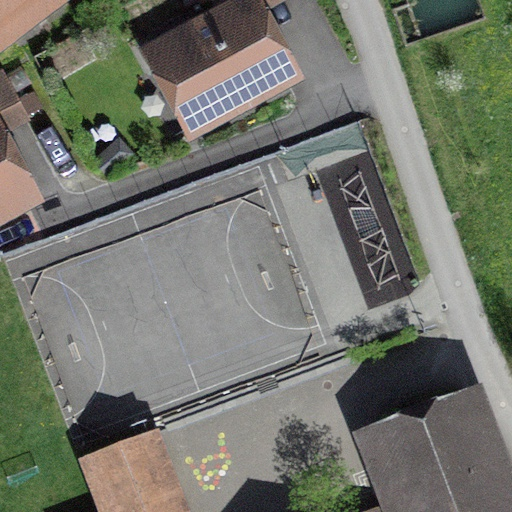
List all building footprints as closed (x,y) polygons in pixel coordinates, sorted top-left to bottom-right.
[(0,0),(0,58),(72,0),(0,0)] [(82,0),(95,15),(113,0),(82,0)] [(218,0),(226,15),(126,69),(175,158),(289,96),(254,30),(284,14),(275,0),(218,0)] [(0,166),(0,234),(29,219),(0,166)] [(507,511),(469,407),(340,453),(361,511),(507,511)] [(175,511),(150,444),(67,475),(81,511),(175,511)]
